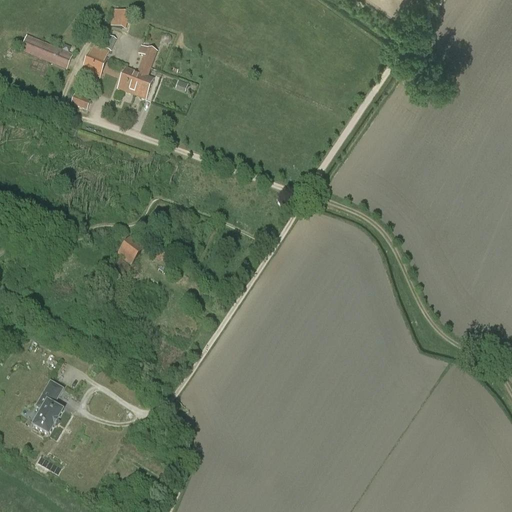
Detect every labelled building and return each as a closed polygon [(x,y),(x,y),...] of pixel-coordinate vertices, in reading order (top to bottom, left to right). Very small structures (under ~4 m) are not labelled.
[(114,12),(111,28),(126,31),(130,15),(114,12)] [(100,49),(111,53),(116,41),(105,36),(100,49)] [(20,53),(66,71),(73,56),(27,37),(20,53)] [(117,91),(146,102),(154,80),(148,78),(157,54),(141,48),(138,56),(144,58),(138,74),(126,69),(117,91)] [(107,59),(91,53),(90,52),(81,73),(99,80),(108,61),(108,60),(107,59)] [(179,82),(176,90),(185,94),(188,86),(179,82)] [(74,96),(70,106),(86,111),(90,102),(74,96)] [(145,248),(131,237),(118,254),(132,265),(145,248)] [(160,244),(152,257),(166,265),(174,252),(160,244)] [(53,407),(63,391),(50,384),(36,408),(42,412),(32,428),(49,437),(54,428),(55,429),(59,422),(58,422),(63,412),(53,407)]
